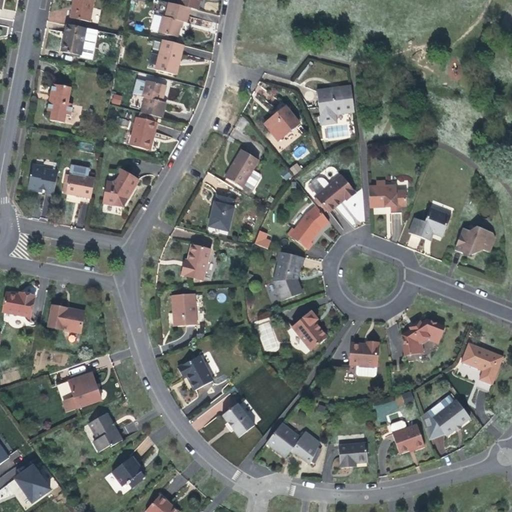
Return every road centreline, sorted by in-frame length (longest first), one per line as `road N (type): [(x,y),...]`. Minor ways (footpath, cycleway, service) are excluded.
road 1 (residential): [(233,0),(211,108),(125,265)]
road 2 (residential): [(125,265),(160,402),(213,466),(257,493)]
road 3 (residential): [(257,493),(357,497),(506,455)]
road 4 (residential): [(35,0),(0,196)]
road 5 (residential): [(3,245),(23,266),(108,284),(125,265)]
road 6 (residential): [(353,247),(337,269),(342,295),(364,311),(391,306),(406,277)]
road 7 (residential): [(125,265),(111,244),(29,227),(8,236)]
